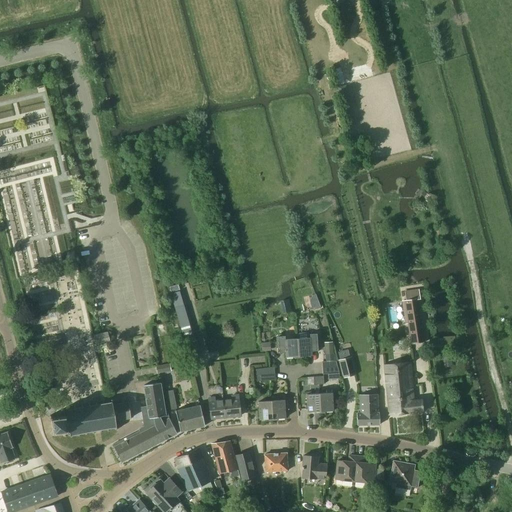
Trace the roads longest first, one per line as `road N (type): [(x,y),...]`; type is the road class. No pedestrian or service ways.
road 1 (tertiary): [(511,471),(382,442),(278,431),(194,441),(131,476)]
road 2 (unclassified): [(0,61),(56,47),(71,51),(110,220)]
road 3 (tertiary): [(55,466),(31,421),(1,316)]
